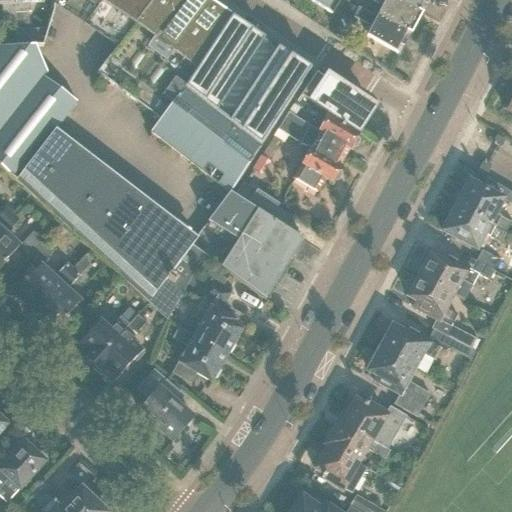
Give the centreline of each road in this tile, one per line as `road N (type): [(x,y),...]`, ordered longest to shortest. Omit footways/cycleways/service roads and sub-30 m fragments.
road 1 (secondary): [(204,511),(286,395),(432,121)]
road 2 (unclassified): [(172,511),(0,359)]
road 3 (residential): [(432,121),(240,0)]
road 4 (secondary): [(432,121),(495,0)]
